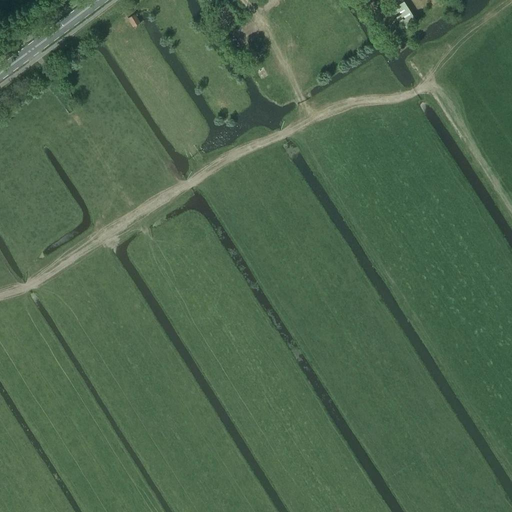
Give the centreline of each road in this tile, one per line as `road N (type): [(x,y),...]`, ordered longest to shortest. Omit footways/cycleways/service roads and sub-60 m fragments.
road 1 (track): [(427,85),(396,99),(343,102),(144,207),(26,40)]
road 2 (track): [(0,296),(144,207)]
road 3 (track): [(310,117),(244,0)]
road 4 (track): [(497,188),(427,85)]
road 5 (primary): [(0,72),(97,0)]
road 6 (track): [(427,85),(444,59),(511,1)]
